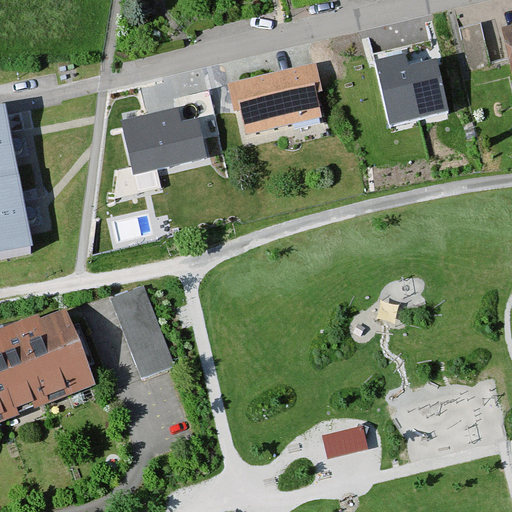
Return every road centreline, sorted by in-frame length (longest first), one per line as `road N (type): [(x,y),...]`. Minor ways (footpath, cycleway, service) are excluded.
road 1 (residential): [(511,178),(400,197),(281,226),(190,260),(0,298)]
road 2 (residential): [(426,0),(0,102)]
